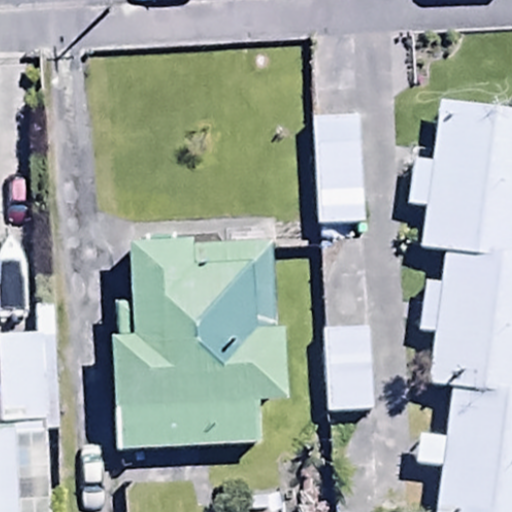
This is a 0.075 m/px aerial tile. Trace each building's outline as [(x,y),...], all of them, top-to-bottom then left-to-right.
[(401,218),(422,221),(415,262),(439,265),(435,296),(422,294),(417,342),(428,343),(422,396),(446,399),(440,449),(413,446),(410,474),(435,477),(430,511),(511,511),(511,123),(435,115),(428,174),(408,171),(401,218)] [(355,124),(305,126),(311,233),(361,231),(355,124)] [(267,252),(123,255),(124,314),(103,314),(104,460),(254,458),(254,433),(277,433),(276,345),(268,345),(267,252)] [(363,332),(316,335),(321,423),(367,421),(363,332)] [(0,342),(0,511),(46,511),(45,444),(56,443),(54,341),(0,342)]
